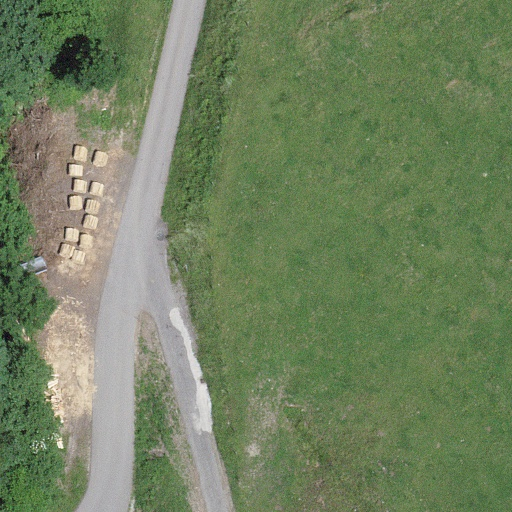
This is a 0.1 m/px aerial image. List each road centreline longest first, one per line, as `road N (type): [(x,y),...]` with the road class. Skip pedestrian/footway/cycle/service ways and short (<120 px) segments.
road 1 (unclassified): [(206,0),(145,237),(132,476),(111,511)]
road 2 (track): [(145,237),(225,511)]
